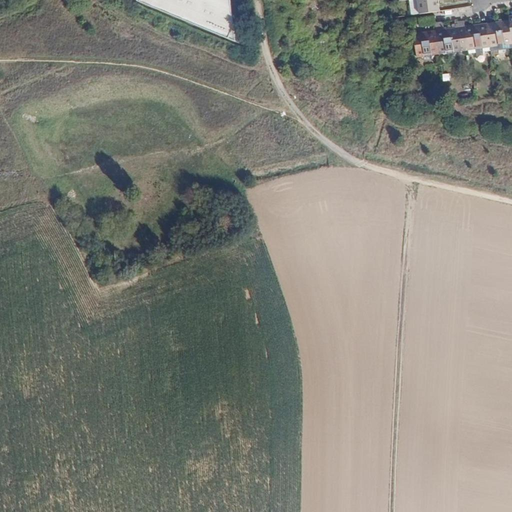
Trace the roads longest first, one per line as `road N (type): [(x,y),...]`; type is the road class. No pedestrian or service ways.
road 1 (track): [(403,177),(380,511)]
road 2 (track): [(0,60),(148,68),(309,125)]
road 3 (track): [(403,177),(341,159),(272,81),(257,0)]
